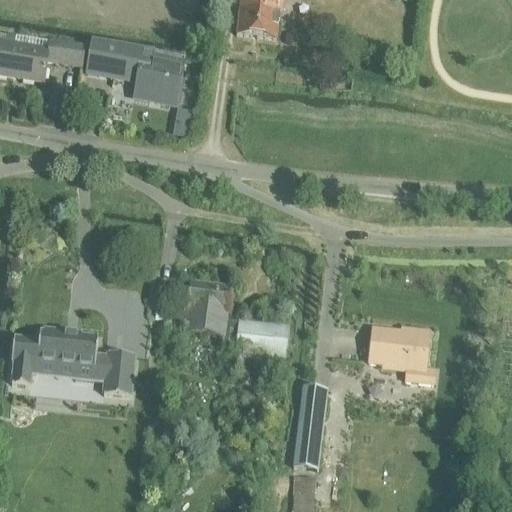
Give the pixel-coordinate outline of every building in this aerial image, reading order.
[(240,0),(236,40),(275,45),(278,21),(280,21),(282,0),(240,0)] [(0,79),(43,87),(46,67),(48,55),(14,50),(16,42),(7,41),(6,49),(0,47),(0,79)] [(73,65),(72,71),(82,72),(85,52),(49,46),(48,55),(46,67),(56,69),(57,62),(73,65)] [(86,78),(130,86),(130,84),(137,85),(134,102),(149,105),(149,100),(176,105),(182,72),(151,66),(152,59),(119,53),(118,57),(90,51),(86,78)] [(153,66),(184,71),(186,61),(155,55),(153,66)] [(65,321),(68,266),(26,263),(24,293),(32,293),(30,319),(65,321)] [(203,331),(224,333),(230,292),(196,288),(193,311),(187,310),(184,336),(202,339),(203,331)] [(234,359),(285,365),(288,333),(237,328),(234,359)] [(13,342),(10,368),(13,368),(10,390),(28,392),(30,380),(35,380),(37,367),(75,372),(73,385),(91,387),(92,382),(104,383),(107,363),(95,361),(97,344),(62,340),(62,336),(44,334),(43,338),(39,337),(38,345),(13,342)] [(410,335),(410,339),(399,338),(372,334),(368,368),(381,370),(381,367),(406,370),(406,373),(404,387),(433,390),(434,375),(424,374),(428,337),(410,335)] [(104,383),(102,401),(128,404),(133,362),(107,359),(107,363),(104,383)] [(302,393),(293,473),(317,476),(327,396),(302,393)] [(292,511),(314,511),(316,480),(294,479),(292,511)]
